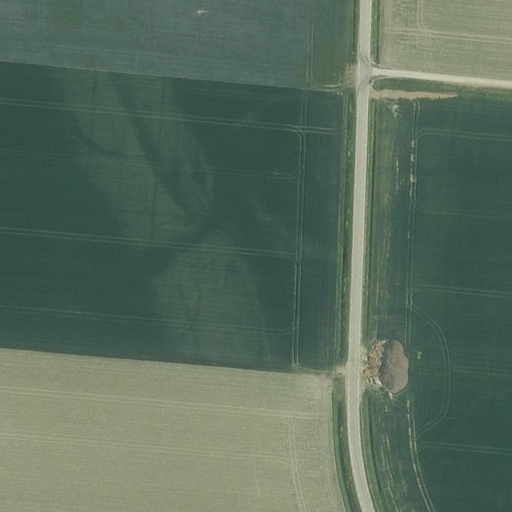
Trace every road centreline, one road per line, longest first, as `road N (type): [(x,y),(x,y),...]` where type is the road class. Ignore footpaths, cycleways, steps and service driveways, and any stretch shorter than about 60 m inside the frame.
road 1 (tertiary): [(368,511),(351,405),(362,71)]
road 2 (unclassified): [(362,71),(511,85)]
